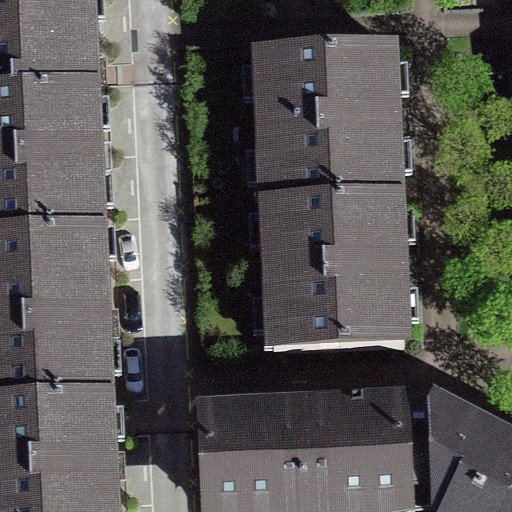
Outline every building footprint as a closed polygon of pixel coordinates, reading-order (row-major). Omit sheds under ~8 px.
[(0,0),(0,91),(93,88),(88,0),(0,0)] [(398,200),(391,49),(259,55),(259,59),(266,59),(268,104),(263,104),(265,159),(271,159),(273,204),(255,205),(255,206),(398,200)] [(93,88),(0,91),(0,236),(100,232),(93,88)] [(398,200),(255,206),(255,207),(273,206),(275,252),(269,252),(272,307),(278,307),(280,353),(274,353),(274,355),(404,350),(398,200)] [(100,232),(0,236),(0,403),(107,399),(100,232)] [(111,511),(107,399),(0,403),(0,511),(111,511)] [(351,412),(202,419),(206,509),(259,506),(259,511),(356,511),(356,502),(409,500),(409,493),(405,417),(404,409),(362,412),(362,404),(351,404),(351,412)] [(511,511),(511,451),(433,411),(431,415),(405,417),(409,493),(434,491),(435,511),(511,511)]
